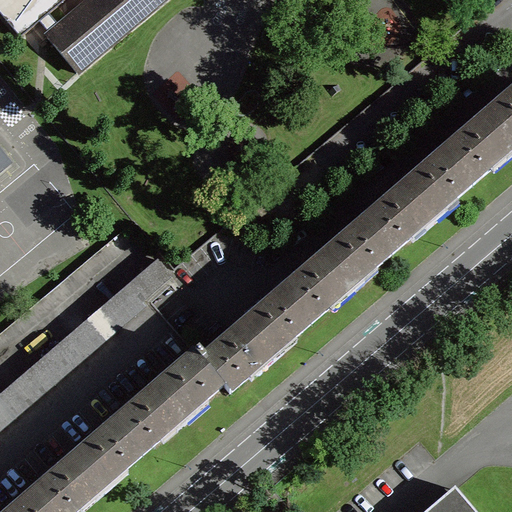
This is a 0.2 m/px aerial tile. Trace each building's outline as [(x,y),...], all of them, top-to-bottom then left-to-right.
[(92,0),(48,38),(77,73),(164,0),(92,0)] [(511,95),(445,153),(472,186),(511,151),(511,95)] [(364,222),(392,255),(430,222),(472,186),(445,153),(364,222)] [(349,292),(392,255),(364,222),(284,291),(311,324),(349,292)] [(158,259),(128,285),(142,302),(172,276),(158,259)] [(142,302),(128,285),(0,394),(0,430),(146,306),(142,302)] [(272,357),(311,324),(284,291),(206,358),(200,351),(196,354),(224,385),(230,393),(272,357)] [(182,421),(224,385),(196,354),(115,423),(143,456),(182,421)] [(76,511),(100,492),(143,456),(115,423),(34,492),(50,511),(76,511)] [(437,511),(459,493),(455,489),(428,511),(437,511)] [(50,511),(34,492),(11,511),(50,511)] [(475,511),(459,493),(437,511),(475,511)]
